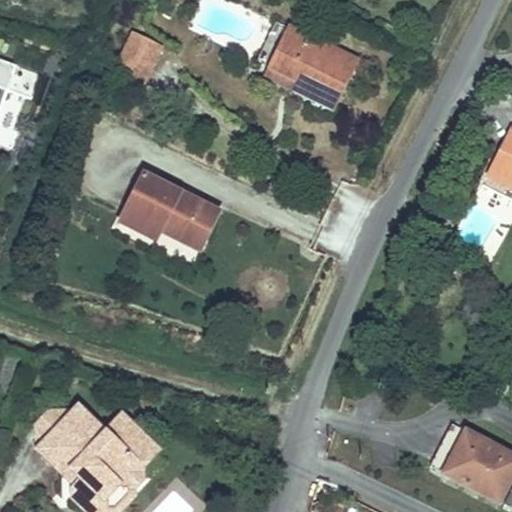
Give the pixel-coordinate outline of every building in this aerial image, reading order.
[(269,68),(289,28),(276,22),(256,62),(269,68)] [(356,61),(289,28),(269,68),(300,83),(296,91),(333,109),(356,61)] [(133,33),(113,73),(142,88),(162,47),(133,33)] [(0,112),(1,113),(3,107),(0,106),(6,91),(31,100),(46,57),(0,40),(0,112)] [(300,83),(269,68),(266,76),(296,91),(300,83)] [(511,129),(489,176),(511,187),(511,129)] [(35,145),(26,141),(17,162),(26,166),(35,145)] [(220,212),(143,175),(120,222),(157,240),(161,232),(200,251),(220,212)] [(73,412),(42,445),(68,470),(64,476),(62,489),(72,490),(71,498),(85,511),(108,511),(109,504),(105,500),(118,486),(122,489),(134,489),(143,480),(142,468),(159,451),(122,415),(106,432),(78,406),(73,412)] [(49,412),(36,426),(37,450),(64,476),(68,470),(42,445),(73,412),(49,412)] [(443,474),(500,503),(511,478),(511,455),(489,444),(487,448),(481,445),(483,441),(465,431),(443,474)]
